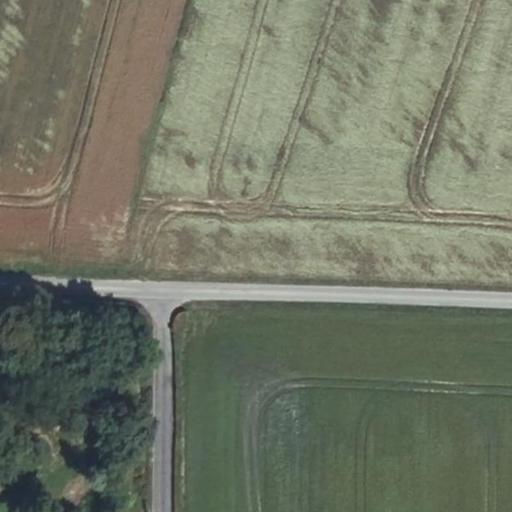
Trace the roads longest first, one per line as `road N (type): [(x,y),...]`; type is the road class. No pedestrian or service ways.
road 1 (unclassified): [(0,284),(511,300)]
road 2 (unknown): [(161,511),(155,289)]
